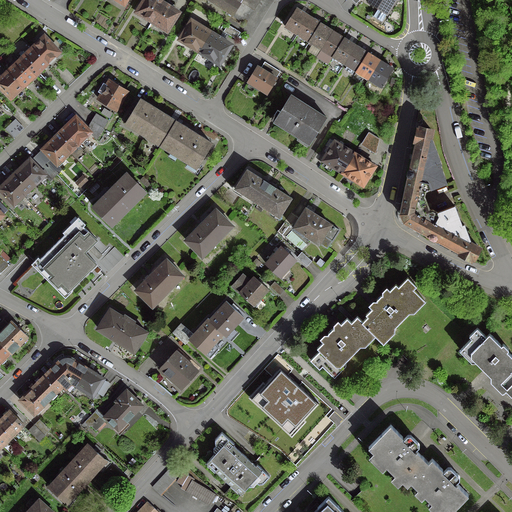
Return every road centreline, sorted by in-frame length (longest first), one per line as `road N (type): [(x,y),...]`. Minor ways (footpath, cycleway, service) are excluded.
road 1 (residential): [(263,511),(372,400),(396,388),(432,398),(511,476)]
road 2 (residential): [(193,425),(379,223)]
road 3 (residential): [(61,332),(252,140)]
road 4 (residential): [(433,65),(466,180),(511,274)]
road 5 (residential): [(61,332),(136,376),(193,425)]
road 6 (residential): [(412,70),(379,223)]
road 7 (residential): [(0,164),(114,58)]
road 8 (residential): [(252,140),(379,223)]
road 9 (residential): [(379,223),(454,268),(511,289)]
road 10 (residential): [(208,112),(281,0)]
